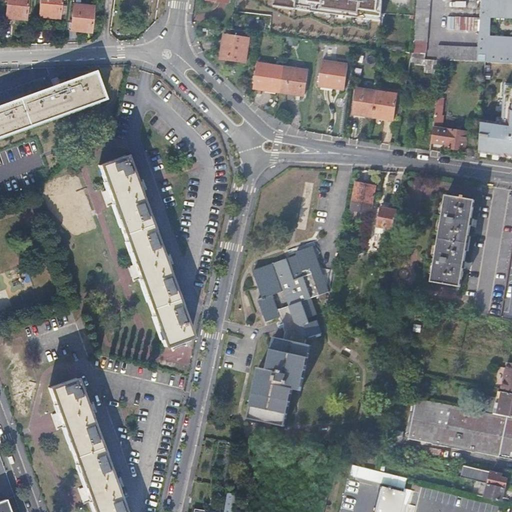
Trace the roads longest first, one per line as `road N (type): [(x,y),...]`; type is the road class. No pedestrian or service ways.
road 1 (unclassified): [(253,169),(175,511)]
road 2 (unclassified): [(511,179),(368,159)]
road 3 (residential): [(267,136),(208,73),(168,55)]
